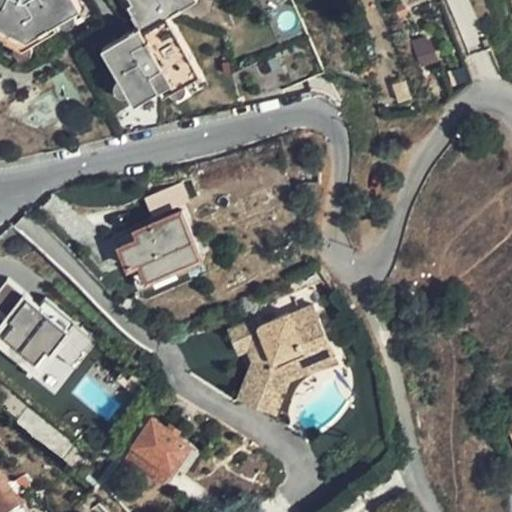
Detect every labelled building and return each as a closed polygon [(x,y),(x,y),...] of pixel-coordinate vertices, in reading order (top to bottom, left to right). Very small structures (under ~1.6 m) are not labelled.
[(79,8),(74,0),(0,0),(0,23),(6,27),(2,37),(18,44),(79,8)] [(182,0),(129,0),(131,2),(126,5),(137,24),(100,45),(131,97),(156,83),(160,90),(197,68),(165,11),(182,0)] [(439,58),(431,37),(417,42),(425,64),(439,58)] [(121,244),(131,264),(140,259),(148,277),(200,254),(182,210),(150,223),(152,231),(121,244)] [(140,259),(131,264),(140,281),(148,277),(140,259)] [(0,321),(0,342),(56,389),(97,340),(14,270),(0,286),(0,303),(9,311),(0,321)] [(280,362),(335,337),(316,299),(293,311),(291,307),(263,320),(260,315),(232,328),(242,349),(256,344),(261,353),(247,394),(282,406),(293,376),(278,370),(280,362)] [(433,339),(433,323),(412,324),(413,339),(433,339)] [(343,353),(335,337),(280,362),(278,370),(293,376),(343,353)] [(192,442),(154,414),(136,440),(174,467),(192,442)] [(0,511),(21,511),(23,511),(1,481),(0,481),(0,511)]
